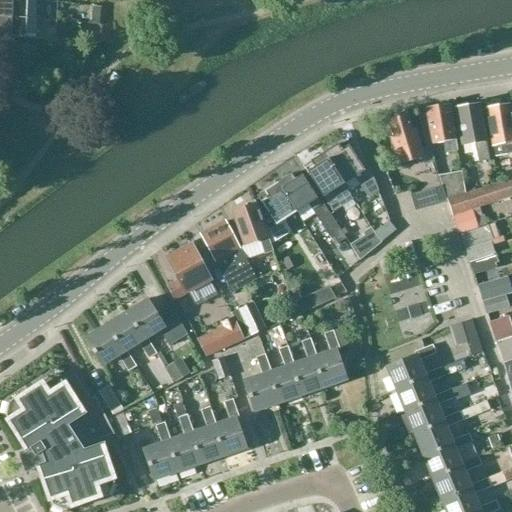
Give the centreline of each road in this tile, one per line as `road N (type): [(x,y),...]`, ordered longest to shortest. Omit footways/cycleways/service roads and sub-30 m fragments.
road 1 (tertiary): [(0,344),(307,119),(410,84),(511,68)]
road 2 (residential): [(235,511),(331,479),(346,511)]
